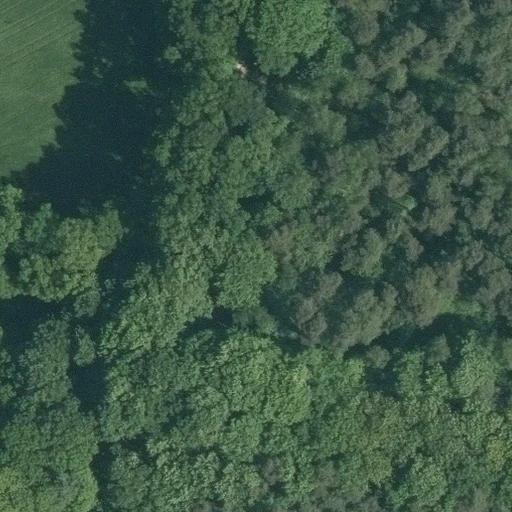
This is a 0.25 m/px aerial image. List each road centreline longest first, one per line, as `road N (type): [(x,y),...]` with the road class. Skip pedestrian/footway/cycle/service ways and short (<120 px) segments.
road 1 (unclassified): [(0,456),(310,431),(395,434),(511,453)]
road 2 (track): [(178,439),(260,0)]
